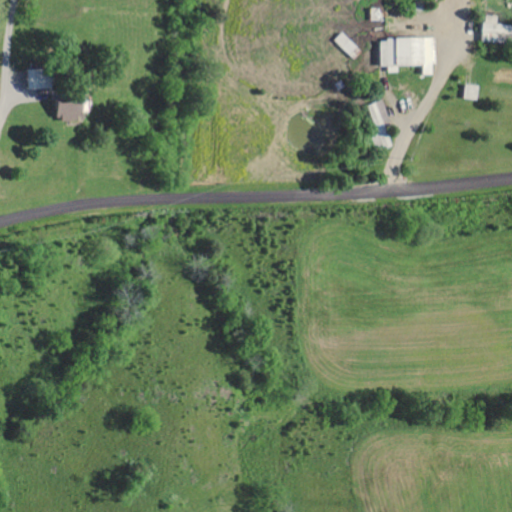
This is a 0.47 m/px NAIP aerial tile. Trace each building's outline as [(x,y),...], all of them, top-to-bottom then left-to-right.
[(511,25),(494,24),(495,15),(482,14),(480,32),(496,33),(496,34),(511,35),(511,25)] [(421,64),(421,74),(433,73),(433,36),(378,38),(378,65),(421,64)] [(26,89),(42,88),(41,69),(25,69),(26,89)] [(477,85),(464,83),(462,98),(476,99),(477,85)] [(367,105),(377,131),(370,134),(376,151),(392,145),(390,137),(396,135),(382,99),(367,105)] [(78,119),(77,111),(84,111),(84,100),(52,101),(53,120),(78,119)]
